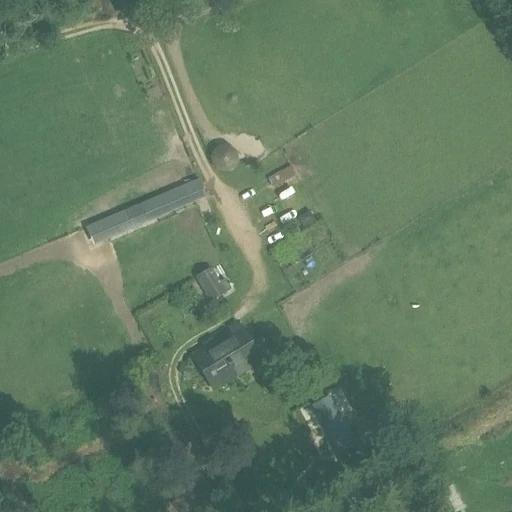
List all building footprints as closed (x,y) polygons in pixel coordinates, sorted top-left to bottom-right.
[(269,178),(275,188),(297,174),(291,165),(269,178)] [(124,210),(132,229),(207,197),(199,178),(124,210)] [(274,199),(259,206),(266,219),(280,212),(274,199)] [(313,223),(308,215),(300,220),(305,228),(313,223)] [(195,277),(210,302),(232,289),(223,274),(218,277),(212,267),(195,277)] [(193,355),(213,388),(260,359),(240,327),(193,355)] [(311,409),(337,456),(354,446),(328,400),(311,409)]
